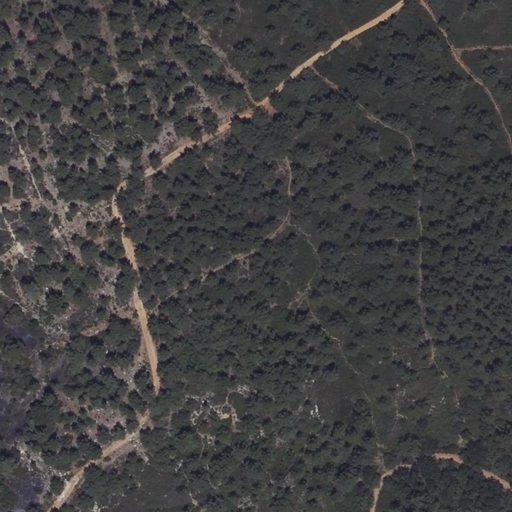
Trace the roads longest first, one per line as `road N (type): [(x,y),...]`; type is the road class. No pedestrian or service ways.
road 1 (track): [(405,0),(300,65),(243,117),(113,193),(156,379),(133,436),(79,472),(48,511)]
road 2 (track): [(370,511),(394,472),(447,452),(511,488)]
